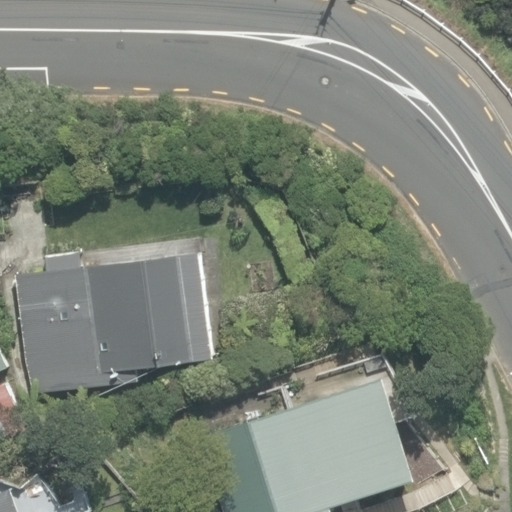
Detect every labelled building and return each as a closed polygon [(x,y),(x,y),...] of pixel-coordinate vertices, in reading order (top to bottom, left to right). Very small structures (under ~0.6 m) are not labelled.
[(18,273),(33,392),(140,379),(138,367),(215,358),(202,250),(84,265),(82,250),(47,254),(49,269),(18,273)] [(0,370),(13,364),(0,335),(0,370)] [(0,442),(25,434),(9,384),(0,386),(0,442)] [(338,511),(302,394),(201,426),(227,511),(338,511)] [(0,489),(0,511),(93,511),(92,507),(77,511),(24,511),(14,484),(0,489)]
